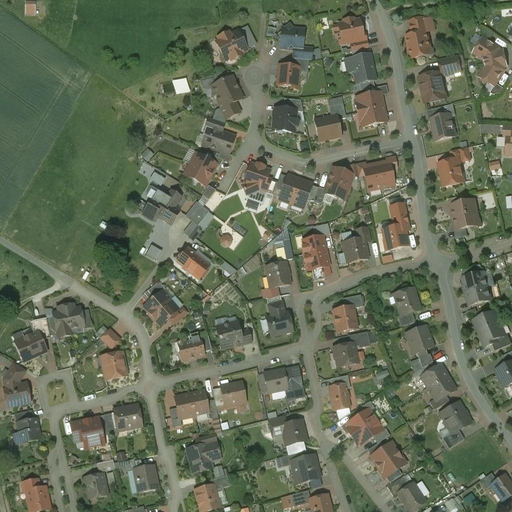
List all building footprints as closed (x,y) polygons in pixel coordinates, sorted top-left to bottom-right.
[(24,2),(24,15),(35,15),(35,2),(24,2)] [(425,20),(409,23),(412,37),(426,33),(426,34),(428,34),(425,20)] [(343,25),(338,26),(342,46),(349,44),(362,41),(362,39),(358,22),(352,23),(352,21),(343,22),(343,25)] [(303,32),(292,31),(289,27),(277,36),(280,40),(279,50),(293,51),(301,52),(302,50),(303,32)] [(273,38),(274,30),(267,29),(266,36),(273,38)] [(237,33),(229,37),(227,34),(218,39),(219,41),(215,44),(224,62),(231,59),(232,61),(241,57),(240,55),(246,52),(237,33)] [(412,37),(406,38),(411,61),(424,58),(427,59),(432,58),(434,55),(432,51),(430,49),(426,34),(426,33),(412,37)] [(362,41),(349,44),(351,53),(352,53),(365,50),(367,50),(365,39),(362,39),(362,41)] [(499,50),(482,40),(478,47),(475,47),(473,51),(474,54),(473,55),(483,61),(484,65),(492,63),(491,55),(499,53),(499,50)] [(311,51),(302,50),(301,52),(293,51),(292,60),(308,62),(310,62),(311,51)] [(365,50),(352,53),(353,59),(366,56),(365,50)] [(499,53),(491,55),(492,63),(504,60),(502,52),(499,53)] [(353,59),(344,61),(347,75),(353,74),(356,87),(359,86),(373,83),(375,83),(369,56),(353,59)] [(457,58),(439,63),(443,78),(455,75),(454,71),(459,70),(457,58)] [(292,60),(291,60),(290,68),(298,69),(298,73),(307,73),(308,62),(292,60)] [(504,60),(492,63),(494,71),(503,69),(506,68),(504,60)] [(492,63),(484,65),(485,69),(479,79),(480,80),(481,82),(484,84),(487,84),(494,88),(504,72),(503,69),(494,71),(492,63)] [(290,68),(278,67),(276,87),(290,88),(290,87),(289,87),(289,86),(295,86),(295,87),(296,87),(299,86),(297,86),(298,73),(298,69),(290,68)] [(440,75),(419,79),(425,104),(445,99),(440,75)] [(231,78),(210,88),(213,94),(212,94),(211,97),(212,100),(215,101),(216,101),(219,106),(218,106),(221,111),(235,104),(242,100),(231,78)] [(373,83),(359,86),(360,92),(374,89),(373,83)] [(386,87),(375,89),(376,95),(380,94),(380,97),(387,96),(386,87)] [(376,95),(355,99),(358,113),(356,114),(357,115),(359,114),(362,129),(372,126),(374,128),(376,126),(386,123),(380,97),(380,94),(376,95)] [(300,102),(284,101),(283,111),(295,113),(302,114),(300,102)] [(235,104),(221,111),(225,119),(227,120),(240,114),(235,104)] [(342,105),(328,108),(330,119),(336,118),(337,122),(345,120),(342,105)] [(444,108),(426,112),(428,122),(430,121),(440,118),(440,119),(446,118),(444,108)] [(283,111),(274,111),(272,132),(276,132),(278,135),(281,135),(283,133),(293,134),(294,130),(295,130),(297,128),(298,123),(296,120),(295,120),(295,113),(283,111)] [(446,118),(440,119),(440,118),(430,121),(435,143),(455,138),(450,117),(446,118)] [(330,119),(314,122),(318,143),(340,138),(337,122),(336,118),(330,119)] [(224,125),(208,120),(205,127),(221,133),(224,125)] [(221,133),(205,127),(205,130),(202,136),(205,137),(201,147),(228,156),(235,138),(221,133)] [(141,156),(147,161),(153,154),(147,149),(141,156)] [(183,160),(187,163),(193,151),(188,149),(183,160)] [(468,149),(450,154),(452,162),(458,161),(459,164),(470,162),(468,149)] [(208,161),(196,155),(190,166),(210,177),(216,167),(216,166),(208,161)] [(222,161),(212,157),(210,157),(208,161),(216,166),(216,167),(219,169),(222,161)] [(394,158),(385,160),(386,165),(388,164),(390,172),(397,170),(394,158)] [(452,162),(438,166),(443,189),(464,184),(459,164),(458,161),(452,162)] [(490,171),(501,168),(499,161),(488,164),(490,171)] [(386,165),(380,166),(379,164),(375,165),(380,190),(393,187),(390,172),(388,164),(386,165)] [(364,165),(355,167),(358,178),(364,177),(363,170),(365,169),(364,165)] [(365,169),(363,170),(364,177),(368,192),(380,190),(375,165),(371,166),(372,168),(365,169)] [(210,177),(190,166),(184,177),(205,188),(210,177)] [(264,168),(256,166),(255,167),(252,166),(249,167),(247,174),(245,175),(243,180),(244,182),(243,185),(244,185),(243,187),(242,187),(243,191),(244,193),(246,197),(248,196),(248,197),(253,199),(255,198),(261,201),(263,201),(265,200),(266,195),(262,193),(267,180),(269,172),(263,170),(264,168)] [(345,174),(332,169),(328,182),(348,189),(352,180),(351,176),(348,175),(347,173),(345,174)] [(286,178),(280,176),(277,184),(275,190),(281,192),(286,178)] [(299,181),(287,177),(281,192),(278,201),(279,202),(279,200),(291,204),(299,181)] [(277,184),(267,180),(262,193),(266,195),(272,197),(275,190),(277,184)] [(312,186),(300,181),(299,181),(291,204),(303,208),(302,210),(303,210),(306,201),(311,187),(312,186)] [(348,189),(328,182),(324,191),(323,195),(325,196),(337,200),(338,197),(345,199),(348,189)] [(208,187),(201,197),(208,201),(215,192),(208,187)] [(311,187),(306,201),(313,204),(318,190),(311,187)] [(324,191),(318,189),(318,190),(313,204),(318,206),(322,204),(325,196),(323,195),(324,191)] [(180,199),(170,193),(164,204),(173,210),(180,199)] [(462,197),(449,200),(451,207),(464,204),(462,197)] [(164,204),(163,204),(162,205),(153,200),(143,217),(152,222),(156,217),(171,226),(179,214),(173,210),(164,204)] [(451,207),(450,207),(453,219),(477,214),(474,202),(464,204),(451,207)] [(196,204),(185,218),(191,223),(202,209),(196,204)] [(209,214),(202,209),(191,223),(198,228),(209,214)] [(477,214),(453,219),(456,232),(474,228),(478,222),(477,214)] [(405,216),(393,219),(394,219),(395,219),(397,228),(400,227),(401,234),(408,232),(405,216)] [(397,228),(391,229),(392,232),(383,234),(384,241),(382,242),(384,253),(407,248),(406,242),(403,240),(403,241),(401,234),(400,227),(397,228)] [(366,229),(354,232),(356,242),(363,240),(364,245),(370,243),(366,229)] [(323,237),(302,242),(304,248),(302,248),(303,254),(303,256),(324,252),(323,245),(324,245),(323,237)] [(223,239),(220,242),(221,247),(224,251),(229,250),(232,246),(232,241),(228,238),(223,239)] [(356,242),(341,245),(344,258),(346,258),(347,264),(347,265),(367,260),(364,245),(363,240),(356,242)] [(289,243),(275,246),(279,263),(293,260),(289,243)] [(324,252),(303,256),(304,259),(305,265),(307,265),(308,270),(309,273),(329,268),(327,260),(326,260),(324,252)] [(193,256),(183,269),(198,281),(208,268),(193,256)] [(285,264),(265,268),(270,290),(289,286),(285,264)] [(480,266),(463,271),(464,279),(482,274),(480,266)] [(464,279),(462,279),(465,293),(487,288),(483,274),(482,274),(464,279)] [(158,283),(147,293),(153,300),(161,293),(162,293),(165,291),(158,283)] [(487,288),(465,293),(469,307),(490,302),(487,288)] [(413,290),(395,295),(388,298),(389,298),(393,297),(400,318),(411,315),(420,312),(413,290)] [(153,300),(143,309),(147,314),(147,316),(150,319),(169,303),(161,294),(162,293),(161,293),(153,300)] [(360,297),(342,300),(344,310),(352,308),(353,310),(362,308),(360,297)] [(169,303),(150,319),(152,322),(155,322),(159,327),(168,320),(175,314),(177,312),(177,311),(176,312),(169,303)] [(281,304),(268,307),(271,319),(270,319),(272,326),(268,327),(270,338),(292,333),(287,315),(284,315),(281,304)] [(73,311),(72,307),(73,307),(73,306),(65,308),(70,331),(83,328),(80,313),(80,310),(73,311)] [(65,308),(57,309),(58,310),(59,310),(59,314),(52,315),(53,319),(56,334),(57,334),(70,331),(65,308)] [(344,310),(332,312),(337,334),(356,330),(353,310),(352,308),(344,310)] [(187,315),(183,310),(177,315),(181,320),(187,315)] [(88,311),(80,313),(83,328),(83,331),(91,329),(88,311)] [(175,314),(168,320),(173,326),(181,320),(177,315),(175,314)] [(493,314),(473,322),(483,346),(487,345),(488,347),(492,346),(495,352),(511,346),(507,336),(504,337),(500,327),(499,327),(493,314)] [(411,315),(400,318),(397,318),(400,329),(414,324),(411,315)] [(53,319),(46,320),(49,338),(57,336),(57,334),(56,334),(53,319)] [(46,320),(29,324),(34,335),(37,334),(40,340),(49,338),(46,320)] [(236,323),(229,325),(227,328),(217,330),(217,329),(216,329),(221,350),(235,346),(236,349),(251,345),(247,331),(239,334),(236,323)] [(425,328),(405,336),(413,355),(416,354),(427,350),(432,348),(425,328)] [(120,342),(109,331),(100,340),(111,351),(120,342)] [(34,335),(24,340),(21,333),(12,338),(14,344),(23,364),(46,354),(40,340),(37,334),(34,335)] [(184,342),(176,344),(175,345),(177,353),(178,353),(181,363),(204,358),(203,354),(200,340),(198,340),(197,334),(189,336),(189,338),(188,338),(189,343),(186,344),(185,342),(184,342)] [(211,352),(206,334),(199,336),(200,340),(203,354),(211,352)] [(366,334),(349,337),(350,345),(353,345),(354,351),(369,348),(366,334)] [(350,345),(340,348),(341,350),(334,351),(334,352),(334,354),(333,355),(334,361),(335,361),(337,369),(350,366),(350,364),(357,363),(354,351),(353,345),(350,345)] [(427,350),(416,354),(422,370),(427,366),(432,363),(427,350)] [(511,352),(502,358),(506,367),(511,363),(511,352)] [(122,354),(104,358),(105,367),(102,367),(105,382),(126,378),(122,354)] [(511,363),(506,367),(495,372),(504,390),(511,385),(511,363)] [(24,373),(14,366),(4,382),(6,390),(3,390),(5,401),(10,400),(12,408),(30,404),(26,386),(18,387),(17,384),(24,373)] [(422,370),(412,376),(416,384),(422,381),(420,378),(430,372),(427,366),(422,370)] [(430,372),(420,378),(422,381),(428,391),(446,380),(443,375),(443,372),(440,366),(430,372)] [(297,369),(284,372),(288,390),(284,391),(286,402),(303,399),(301,388),(301,387),(297,370),(298,370),(297,370),(297,369)] [(283,372),(263,376),(267,394),(284,391),(288,390),(284,372),(283,372)] [(347,377),(329,381),(331,388),(344,386),(345,390),(350,390),(347,377)] [(446,380),(428,391),(434,401),(436,404),(446,397),(455,392),(451,385),(449,385),(446,380)] [(241,384),(233,386),(229,388),(220,390),(224,407),(224,408),(245,404),(241,384)] [(345,390),(344,386),(331,388),(329,389),(334,412),(349,409),(347,402),(349,399),(348,395),(346,393),(345,390)] [(220,390),(212,391),(214,402),(215,409),(224,407),(220,390)] [(203,393),(195,394),(196,396),(189,398),(193,418),(207,415),(208,415),(206,403),(203,393)] [(189,398),(182,399),(182,397),(174,399),(176,410),(179,421),(193,418),(189,398)] [(434,401),(429,404),(433,412),(449,403),(446,397),(436,404),(434,401)] [(214,402),(206,403),(208,415),(207,415),(208,421),(217,419),(215,409),(214,402)] [(373,410),(369,403),(355,412),(358,417),(368,411),(369,413),(373,410)] [(458,404),(440,415),(451,435),(452,435),(458,432),(470,425),(467,420),(468,416),(466,413),(462,412),(458,404)] [(137,407),(113,411),(114,415),(117,432),(117,433),(141,428),(141,427),(142,425),(141,421),(140,420),(137,407)] [(358,417),(346,426),(341,429),(346,437),(348,435),(350,438),(375,422),(369,413),(368,411),(358,417)] [(31,412),(14,416),(16,426),(16,425),(33,421),(31,412)] [(114,415),(103,417),(104,419),(107,434),(117,432),(114,415)] [(283,418),(268,422),(271,434),(282,431),(281,427),(285,426),(283,418)] [(104,419),(90,422),(94,440),(107,437),(107,434),(104,419)] [(33,421),(16,425),(20,443),(25,442),(27,443),(40,441),(36,421),(33,421)] [(90,421),(70,425),(74,444),(94,440),(90,422),(90,421)] [(375,422),(350,438),(353,443),(356,441),(360,447),(372,439),(382,432),(375,422)] [(285,426),(281,427),(282,431),(286,448),(305,443),(302,429),(301,429),(296,426),(295,424),(285,426)] [(382,432),(372,439),(377,445),(379,444),(389,437),(384,430),(382,432)] [(451,435),(442,440),(448,451),(463,441),(458,432),(452,435),(451,435)] [(213,436),(195,440),(197,448),(214,444),(213,436)] [(197,448),(189,450),(190,454),(187,455),(189,461),(188,462),(189,466),(190,466),(193,475),(211,470),(209,463),(219,460),(215,444),(197,448)] [(377,445),(367,452),(371,457),(383,449),(379,444),(377,445)] [(371,457),(369,458),(384,480),(385,479),(397,471),(406,465),(391,444),(383,449),(371,457)] [(297,455),(280,459),(282,469),(291,467),(290,463),(299,461),(297,455)] [(319,480),(313,457),(299,461),(290,463),(291,467),(296,486),(319,480)] [(140,460),(123,463),(125,474),(133,472),(133,471),(142,469),(140,460)] [(112,462),(96,465),(98,474),(114,471),(112,462)] [(142,469),(133,471),(133,472),(137,495),(158,491),(153,467),(142,469)] [(397,471),(385,479),(389,485),(401,476),(397,471)] [(491,475),(478,483),(484,492),(490,487),(496,483),(491,475)] [(103,476),(84,480),(88,499),(95,497),(96,499),(107,497),(103,476)] [(226,477),(209,482),(210,488),(213,487),(214,492),(229,488),(226,477)] [(496,483),(490,487),(502,503),(511,495),(511,488),(504,477),(496,483)] [(401,479),(386,488),(393,499),(397,496),(397,495),(407,488),(401,479)] [(38,481),(21,485),(23,494),(25,494),(25,493),(40,490),(38,481)] [(407,488),(397,495),(397,496),(407,511),(412,511),(425,504),(413,484),(407,488)] [(210,488),(194,492),(199,511),(209,511),(219,509),(214,492),(213,487),(210,488)] [(40,490),(25,493),(25,494),(29,511),(43,511),(50,511),(45,489),(40,490)] [(307,492),(290,497),(293,509),(310,505),(309,501),(310,501),(307,492)] [(467,504),(474,500),(471,494),(464,499),(467,504)] [(310,501),(309,501),(310,505),(311,511),(330,511),(326,497),(310,501)] [(455,497),(445,504),(450,511),(460,505),(455,497)]
